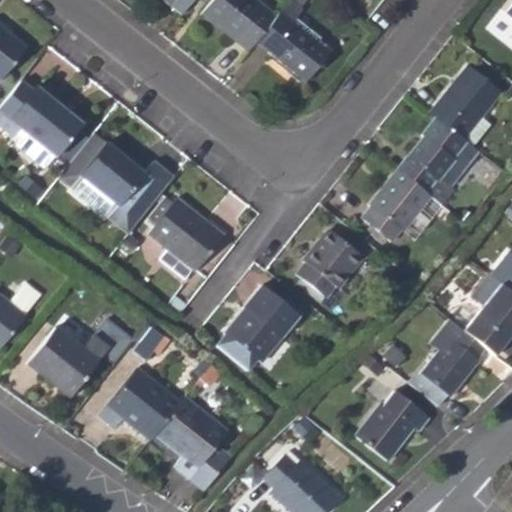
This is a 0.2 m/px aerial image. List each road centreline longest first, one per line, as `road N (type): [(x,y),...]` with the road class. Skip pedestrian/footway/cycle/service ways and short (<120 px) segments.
road 1 (residential): [(442,0),(339,124),(313,145),(287,151),(228,129),(64,0)]
road 2 (residential): [(0,426),(125,511)]
